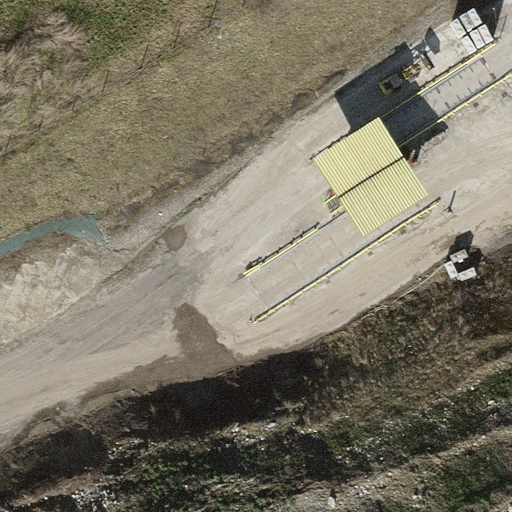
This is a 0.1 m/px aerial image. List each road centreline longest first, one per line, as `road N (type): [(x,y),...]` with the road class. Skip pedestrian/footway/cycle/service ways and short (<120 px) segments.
road 1 (unknown): [(196,244),(232,336),(293,360),(362,343),(511,283)]
road 2 (unknown): [(196,244),(511,44)]
road 3 (unknown): [(0,365),(196,244)]
